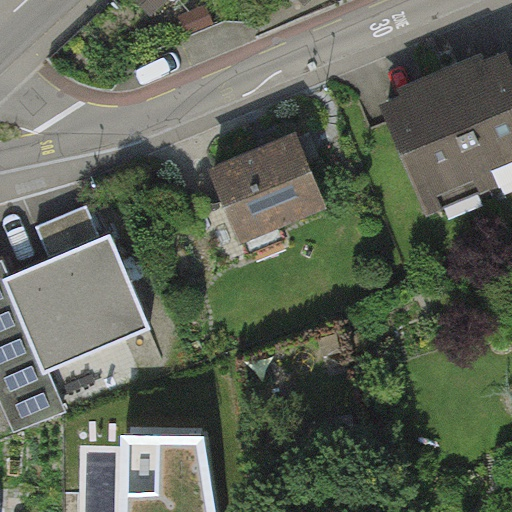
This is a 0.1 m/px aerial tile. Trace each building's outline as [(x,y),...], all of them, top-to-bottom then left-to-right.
[(511,67),(505,52),(447,76),(493,187),(511,178),(511,67)] [(447,76),(388,100),(434,211),(493,187),(447,76)] [(300,131),(213,168),(247,248),(334,211),(300,131)] [(54,256),(9,274),(49,371),(153,328),(113,233),(102,237),(90,207),(42,227),(54,256)] [(0,433),(63,410),(49,371),(9,274),(2,262),(0,263),(0,433)] [(126,433),(123,511),(215,511),(203,434),(126,433)]
